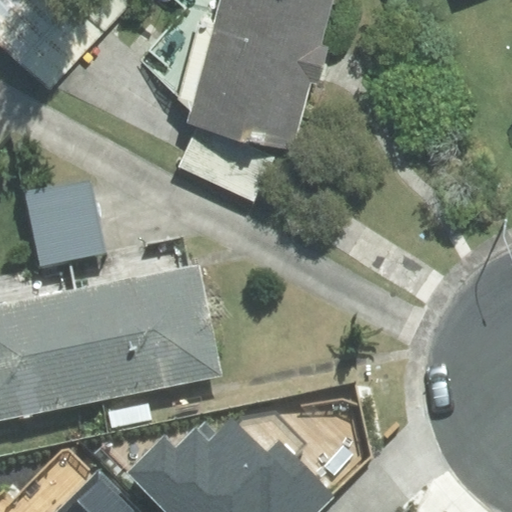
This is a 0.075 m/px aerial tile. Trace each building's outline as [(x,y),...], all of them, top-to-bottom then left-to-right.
[(0,0),(0,29),(55,82),(132,0),(0,0)] [(223,0),(194,111),(301,139),(319,75),(326,77),(337,38),(329,35),(338,0),(223,0)] [(258,195),(276,158),(201,122),(183,159),(258,195)] [(206,265),(0,305),(0,423),(229,379),(206,265)] [(60,511),(51,464),(0,473),(0,511),(60,511)] [(196,503),(204,511),(280,511),(255,485),(244,496),(224,476),(196,503)]
